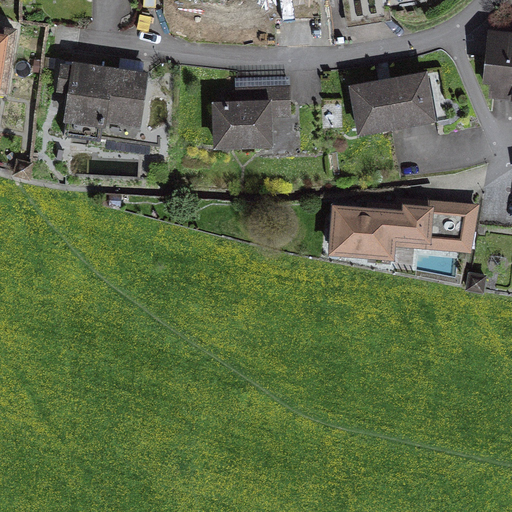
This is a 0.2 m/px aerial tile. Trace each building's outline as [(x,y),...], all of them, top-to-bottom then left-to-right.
[(18,32),(0,29),(0,99),(8,101),(18,32)] [(511,34),(488,31),(482,87),(490,88),(489,100),(511,102),(511,34)] [(149,75),(72,63),(72,67),(60,65),(57,94),(69,95),(63,138),(100,143),(101,134),(140,138),(149,75)] [(428,73),(349,88),(358,139),(438,125),(428,73)] [(236,103),(212,105),(213,153),(274,150),(273,119),(291,119),(291,87),(236,89),(236,103)] [(33,164),(16,160),(13,176),(31,181),(33,164)] [(367,202),(366,210),(403,212),(403,206),(434,209),(433,217),(464,219),(461,241),(432,238),(431,247),(396,244),(396,248),(472,256),(481,206),(397,198),(397,205),(367,202)] [(366,210),(332,208),(328,259),(394,263),(396,248),(396,244),(431,247),(432,238),(433,217),(434,209),(403,206),(403,212),(366,210)] [(488,273),(470,269),(466,288),(484,292),(488,273)]
